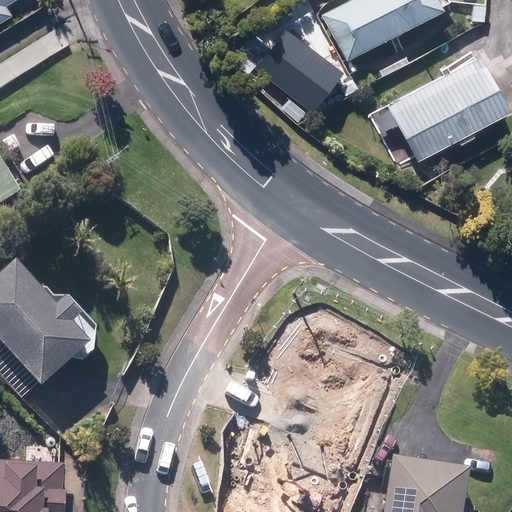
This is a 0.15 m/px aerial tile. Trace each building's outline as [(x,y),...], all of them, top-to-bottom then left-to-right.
[(0,0),(0,20),(13,12),(7,1),(8,0),(0,0)] [(343,0),(322,12),(348,58),(444,3),(442,0),(343,0)] [(261,66),(271,86),(294,73),(284,54),(261,66)] [(397,111),(422,156),(510,107),(484,62),(397,111)] [(0,203),(21,190),(0,156),(0,203)] [(18,260),(0,276),(0,336),(43,384),(91,341),(18,260)] [(258,411),(240,466),(331,495),(349,440),(258,411)] [(461,511),(469,466),(394,454),(385,511),(461,511)] [(0,511),(66,511),(67,489),(64,489),(65,463),(0,460),(0,511)]
